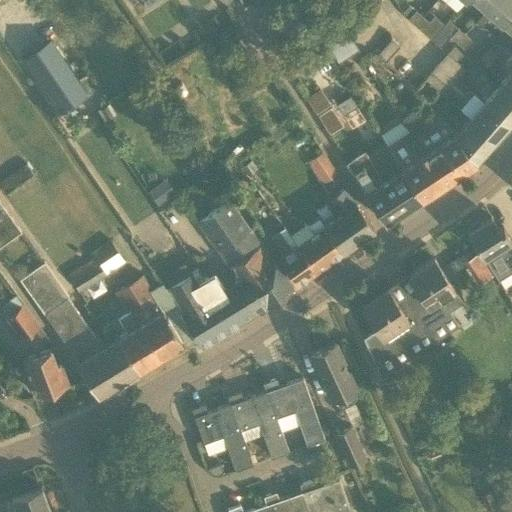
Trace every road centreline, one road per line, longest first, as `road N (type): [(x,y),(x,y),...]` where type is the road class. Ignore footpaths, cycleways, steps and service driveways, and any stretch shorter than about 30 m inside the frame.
road 1 (unclassified): [(148,395),(281,319),(484,183),(511,152)]
road 2 (residential): [(210,511),(185,443),(148,395)]
